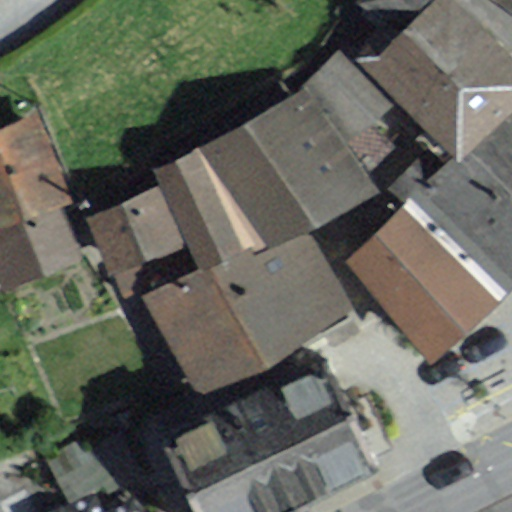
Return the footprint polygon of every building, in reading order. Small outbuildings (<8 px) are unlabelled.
[(372,0),(404,31),(434,0),(372,0)] [(434,0),(404,31),(376,60),(405,86),(426,105),(490,39),(449,0),(434,0)] [(511,60),(490,39),(426,105),(473,151),(511,111),(511,60)] [(348,48),(311,88),(361,133),(398,93),(348,48)] [(208,264),(209,266),(307,222),(334,210),(377,190),(326,118),(306,90),(259,115),(157,170),(165,180),(196,237),(208,264)] [(426,156),(397,186),(411,199),(510,295),(511,292),(511,111),(473,151),(448,177),(426,156)] [(0,218),(62,193),(32,124),(0,137),(0,218)] [(115,269),(185,236),(161,186),(91,219),(115,269)] [(445,356),(500,302),(405,204),(349,260),(445,356)] [(75,253),(58,213),(0,236),(0,261),(7,280),(75,253)] [(307,234),(184,285),(154,298),(167,323),(199,385),(346,310),(315,248),(307,234)] [(289,511),(382,473),(335,365),(171,435),(203,511),(289,511)]
